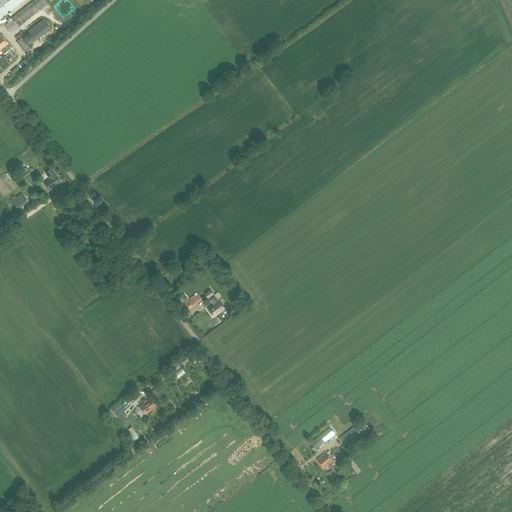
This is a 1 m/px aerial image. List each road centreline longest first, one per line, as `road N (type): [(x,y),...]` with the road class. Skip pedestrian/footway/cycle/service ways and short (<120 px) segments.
road 1 (unclassified): [(327,511),(0,83)]
road 2 (track): [(349,0),(0,231)]
road 3 (unknown): [(4,89),(102,0)]
